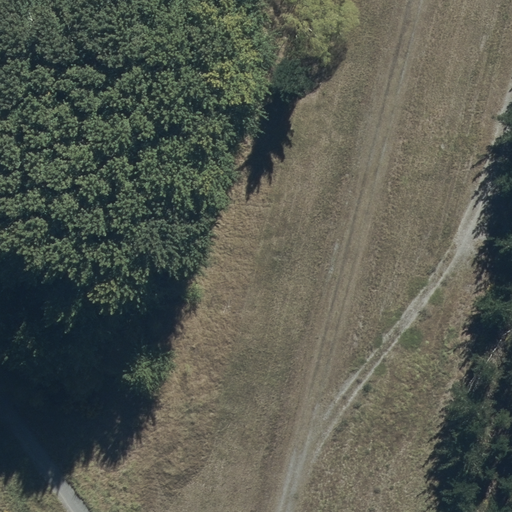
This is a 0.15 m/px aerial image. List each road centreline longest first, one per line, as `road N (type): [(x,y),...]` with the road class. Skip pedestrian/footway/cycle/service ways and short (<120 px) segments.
road 1 (track): [(284,511),(418,0)]
road 2 (track): [(511,117),(470,243),(305,431)]
